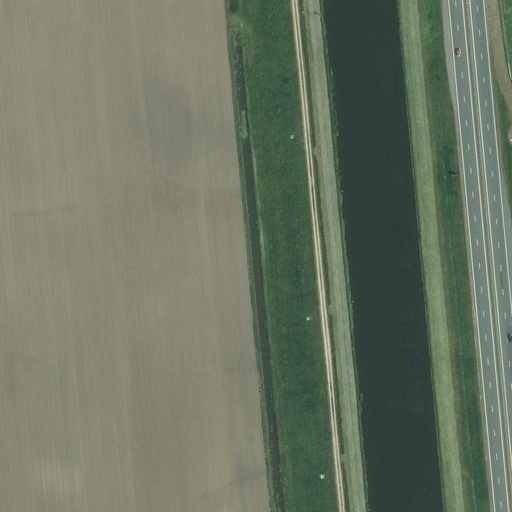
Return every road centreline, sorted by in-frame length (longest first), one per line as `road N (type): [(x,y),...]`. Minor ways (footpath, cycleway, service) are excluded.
road 1 (trunk): [(455,0),(501,511)]
road 2 (track): [(340,511),(296,0)]
road 3 (trunk): [(511,389),(476,0)]
